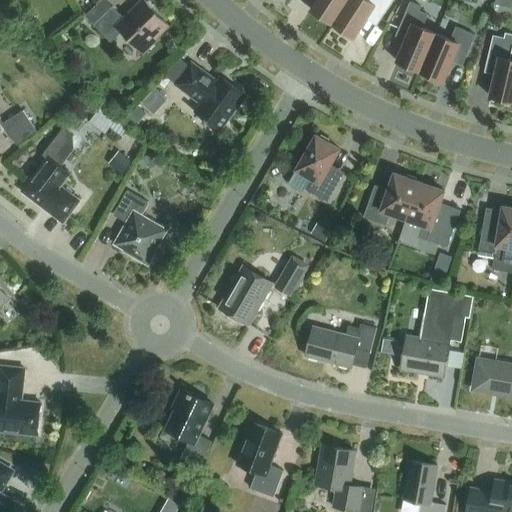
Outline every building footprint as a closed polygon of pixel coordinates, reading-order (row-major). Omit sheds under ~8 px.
[(158,41),(156,39),(170,26),(144,0),(142,0),(124,18),(113,6),(94,25),(112,43),(123,32),(144,54),(158,41)] [(333,25),(349,0),(317,0),(311,11),(333,25)] [(349,0),(333,25),(354,39),(372,13),(382,19),(394,0),(349,0)] [(421,72),(437,34),(423,28),(428,15),(420,11),(422,7),(411,2),(398,32),(409,36),(398,62),(421,72)] [(437,34),(421,72),(444,82),(455,56),(465,61),(476,35),(457,27),(451,40),(437,34)] [(511,102),(511,35),(506,34),(505,39),(494,36),(486,67),(497,70),(491,97),(511,102)] [(221,78),(218,82),(193,63),(177,85),(202,104),(196,112),(221,130),(246,96),(221,78)] [(143,103),(154,114),(168,100),(156,89),(143,103)] [(138,106),(127,118),(136,126),(147,114),(138,106)] [(106,133),(117,118),(102,107),(91,122),(106,133)] [(17,145),(38,132),(23,110),(3,124),(17,145)] [(48,159),(22,192),(63,223),(80,201),(61,186),(71,174),(61,167),(74,149),(73,137),(63,129),(43,155),(48,159)] [(298,171),(290,184),(304,192),(306,189),(328,202),(343,176),(329,168),(340,149),(317,136),(297,170),(298,171)] [(109,164),(123,175),(133,162),(120,151),(109,164)] [(149,166),(151,169),(161,163),(155,152),(145,157),(145,158),(140,163),(143,169),(149,166)] [(407,220),(420,182),(395,173),(388,194),(374,189),(364,218),(386,225),(390,214),(407,220)] [(420,182),(407,220),(423,226),(419,237),(439,244),(449,216),(438,212),(445,191),(420,182)] [(113,214),(127,222),(115,244),(139,259),(138,261),(149,265),(156,254),(154,253),(167,230),(142,215),(149,204),(127,191),(113,214)] [(511,208),(504,207),(500,228),(484,225),(479,255),(499,258),(497,269),(493,269),(493,270),(511,273),(511,208)] [(333,233),(319,225),(312,236),(327,245),(333,233)] [(443,283),(453,256),(441,251),(431,279),(443,283)] [(291,261),(276,287),(291,295),(306,269),(291,261)] [(249,324),(272,284),(244,267),(221,308),(249,324)] [(0,307),(10,299),(0,286),(0,307)] [(385,339),(383,352),(404,356),(402,369),(444,376),(450,344),(450,340),(462,342),(467,317),(470,318),(474,297),(430,289),(421,339),(408,337),(406,348),(398,347),(399,341),(385,339)] [(354,369),(359,349),(371,352),(378,328),(362,324),(360,329),(349,326),(346,335),(314,327),(306,356),(354,369)] [(474,390),(511,396),(511,365),(479,360),(474,390)] [(0,432),(38,437),(41,405),(22,402),(25,370),(0,366),(0,432)] [(183,390),(174,408),(176,409),(167,430),(190,441),(181,460),(200,469),(212,442),(199,436),(214,404),(183,390)] [(283,434),(251,422),(246,435),(248,436),(237,464),(257,472),(251,489),(274,497),(284,471),(271,466),(283,434)] [(324,446),(317,485),(333,488),(337,493),(334,508),(359,511),(364,487),(349,485),(355,451),(324,446)] [(402,511),(445,511),(447,505),(431,502),(438,466),(411,461),(402,511)] [(0,511),(10,511),(16,503),(0,493),(0,492),(11,472),(0,465),(0,511)] [(472,488),(467,511),(511,511),(511,482),(496,480),(494,492),(472,488)]
